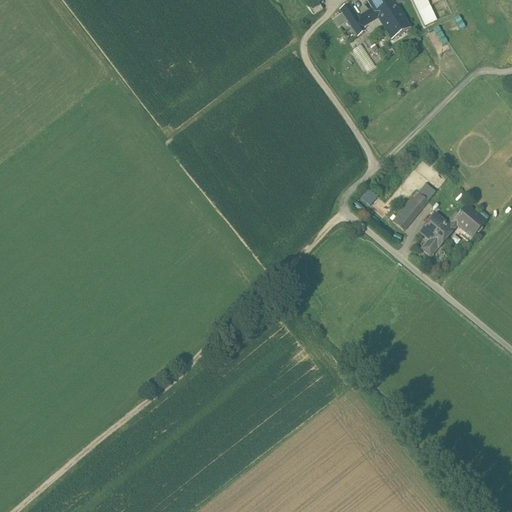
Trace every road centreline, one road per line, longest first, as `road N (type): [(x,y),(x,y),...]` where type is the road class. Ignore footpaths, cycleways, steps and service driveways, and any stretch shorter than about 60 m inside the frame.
road 1 (track): [(14,511),(170,382),(342,209)]
road 2 (unclassified): [(511,348),(342,209)]
